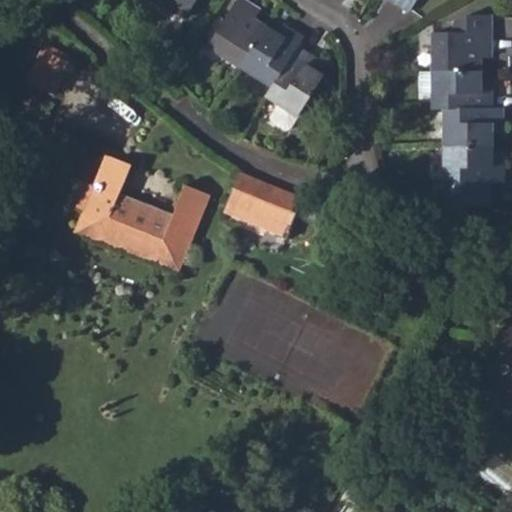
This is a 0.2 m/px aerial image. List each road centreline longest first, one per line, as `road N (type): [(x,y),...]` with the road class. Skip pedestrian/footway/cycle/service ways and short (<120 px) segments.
road 1 (residential): [(354,198),(361,64),(348,34),(306,0)]
road 2 (residential): [(354,198),(265,166),(171,97)]
road 3 (residential): [(511,228),(454,225),(354,198)]
